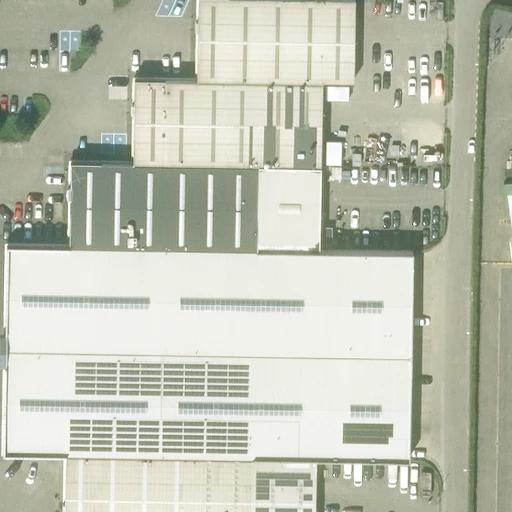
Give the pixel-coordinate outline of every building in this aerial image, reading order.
[(197,0),(196,78),(321,81),(352,82),(353,0),(197,0)] [(132,162),(257,164),(320,165),(321,81),(196,78),(133,77),(132,162)] [(68,244),(256,248),(257,164),(132,162),(70,160),(68,244)] [(4,352),(410,360),(412,250),(256,248),(68,244),(6,243),(4,352)] [(64,453),(315,457),(408,459),(410,360),(4,352),(2,452),(64,453)] [(313,511),(315,457),(64,453),(63,511),(313,511)]
